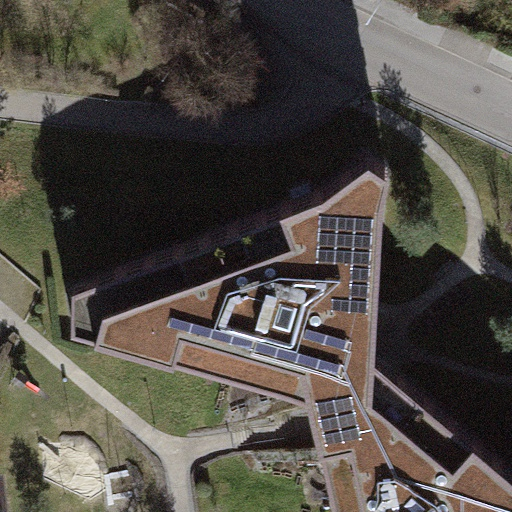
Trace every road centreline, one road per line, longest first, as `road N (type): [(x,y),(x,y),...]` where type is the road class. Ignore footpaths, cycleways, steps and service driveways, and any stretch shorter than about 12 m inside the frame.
road 1 (residential): [(356,45),(273,121),(0,112)]
road 2 (residential): [(511,111),(356,45)]
